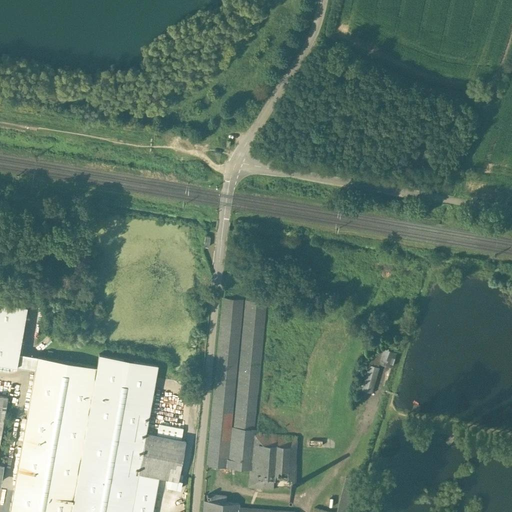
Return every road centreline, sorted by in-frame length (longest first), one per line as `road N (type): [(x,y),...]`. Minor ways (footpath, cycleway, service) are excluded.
road 1 (unclassified): [(235,162),(212,315),(197,511)]
road 2 (unclassified): [(511,206),(235,162)]
road 3 (unclassified): [(325,0),(307,48),(235,162)]
